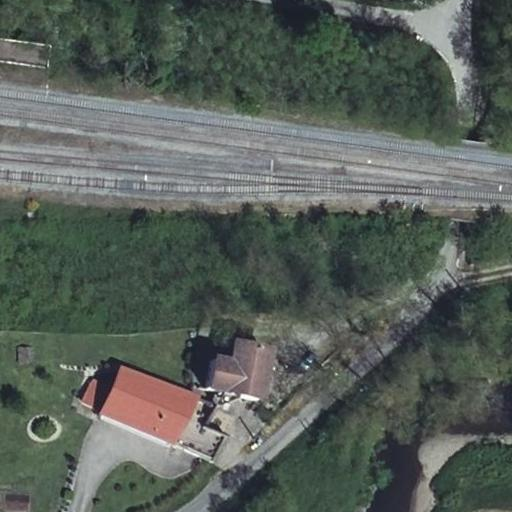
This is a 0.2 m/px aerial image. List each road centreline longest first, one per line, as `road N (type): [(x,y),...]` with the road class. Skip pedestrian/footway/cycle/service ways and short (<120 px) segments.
road 1 (unclassified): [(185,511),(444,288),(462,225),(470,115),(461,0)]
road 2 (track): [(458,37),(367,9),(298,0)]
